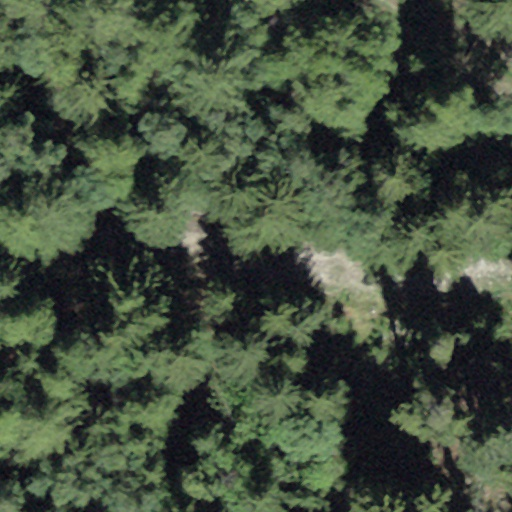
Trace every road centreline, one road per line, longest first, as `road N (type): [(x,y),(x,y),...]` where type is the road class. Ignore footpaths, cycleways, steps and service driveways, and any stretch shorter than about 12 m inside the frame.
road 1 (track): [(0,281),(511,273)]
road 2 (track): [(511,163),(181,0)]
